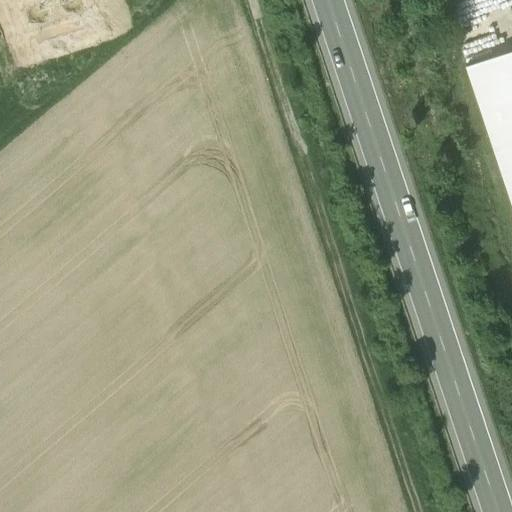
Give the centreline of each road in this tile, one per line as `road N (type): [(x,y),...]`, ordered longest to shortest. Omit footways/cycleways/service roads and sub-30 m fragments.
road 1 (secondary): [(327,0),(498,511)]
road 2 (track): [(248,0),(415,511)]
